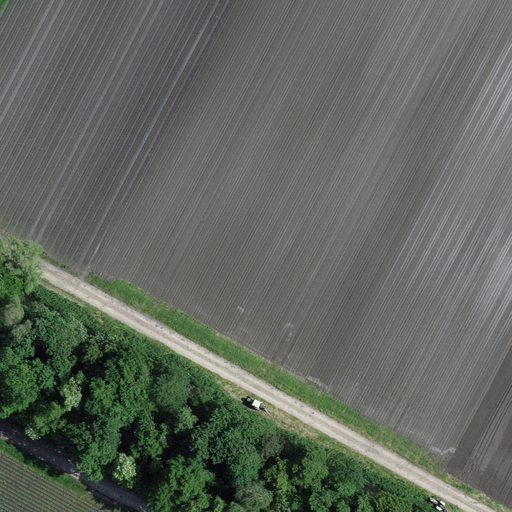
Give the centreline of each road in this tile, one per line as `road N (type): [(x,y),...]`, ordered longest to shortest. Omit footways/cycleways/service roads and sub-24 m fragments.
road 1 (track): [(0,241),(490,511)]
road 2 (track): [(117,511),(0,447)]
